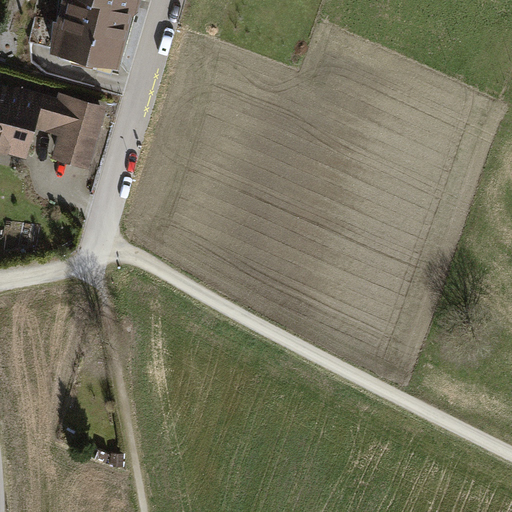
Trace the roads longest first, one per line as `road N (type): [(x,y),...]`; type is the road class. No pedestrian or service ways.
road 1 (track): [(99,246),(511,457)]
road 2 (residential): [(0,281),(94,263),(169,0)]
road 3 (track): [(146,511),(94,263)]
